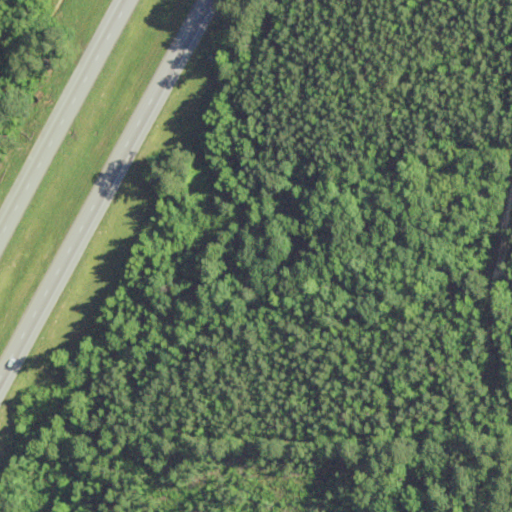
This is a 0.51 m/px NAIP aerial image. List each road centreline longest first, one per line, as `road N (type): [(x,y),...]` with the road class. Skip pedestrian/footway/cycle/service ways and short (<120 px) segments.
road 1 (motorway): [(0,378),(204,0)]
road 2 (motorway): [(126,0),(0,233)]
